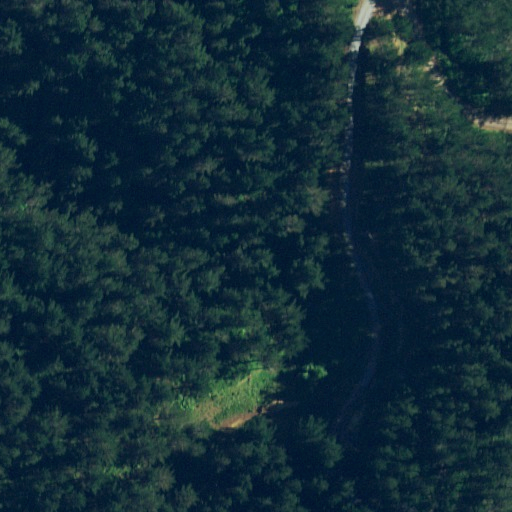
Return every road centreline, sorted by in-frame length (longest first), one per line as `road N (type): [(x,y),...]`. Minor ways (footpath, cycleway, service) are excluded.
road 1 (track): [(369,0),(321,189),(322,241),(344,329),(326,447),(359,511)]
road 2 (track): [(405,0),(450,84),(471,99),(511,106)]
